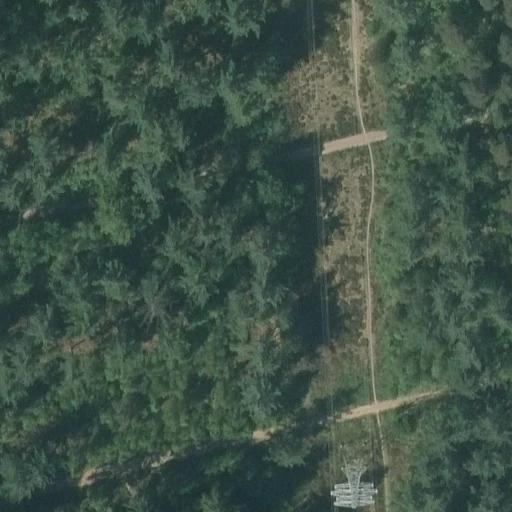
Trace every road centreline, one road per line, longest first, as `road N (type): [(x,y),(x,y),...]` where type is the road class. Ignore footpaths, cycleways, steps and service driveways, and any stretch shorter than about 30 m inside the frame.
road 1 (track): [(511,377),(0,490)]
road 2 (track): [(511,111),(0,219)]
